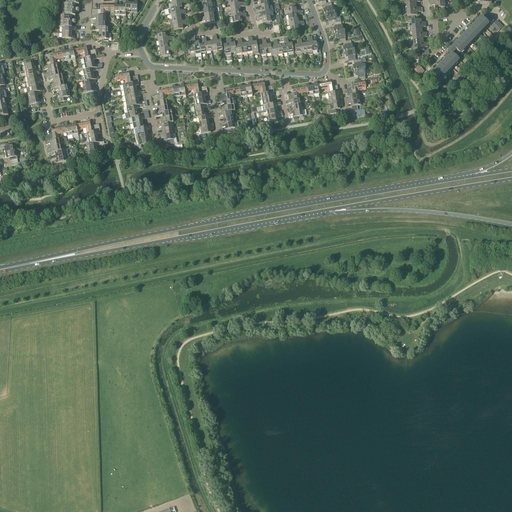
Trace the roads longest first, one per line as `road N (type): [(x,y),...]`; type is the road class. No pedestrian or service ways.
road 1 (primary): [(458,178),(0,269)]
road 2 (primary): [(0,272),(330,210)]
road 3 (primary): [(330,210),(511,178)]
road 4 (primary): [(330,210),(511,224)]
